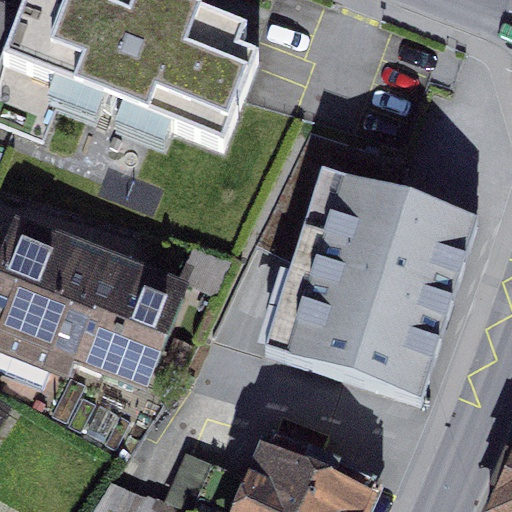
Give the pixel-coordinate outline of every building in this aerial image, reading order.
[(0,94),(213,173),(259,49),(126,0),(24,0),(0,67),(0,94)] [(268,356),(418,405),(476,229),(326,180),(268,356)] [(140,395),(180,298),(7,228),(0,245),(0,365),(55,387),(65,364),(140,395)] [(361,511),(370,491),(268,448),(240,511),(361,511)] [(511,511),(511,462),(491,511),(511,511)]
